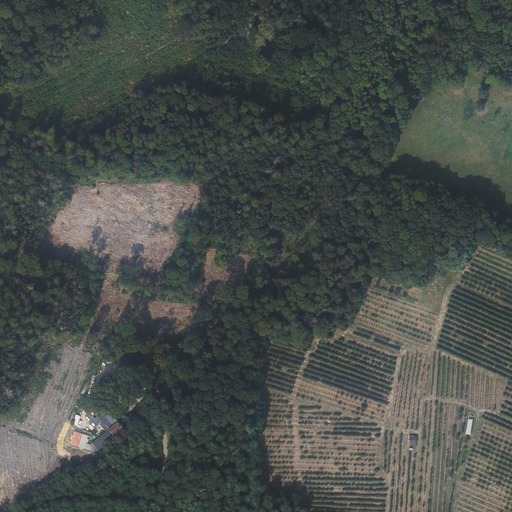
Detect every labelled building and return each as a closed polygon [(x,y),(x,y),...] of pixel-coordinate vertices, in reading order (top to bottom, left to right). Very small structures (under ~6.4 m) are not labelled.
[(162,398),(166,392),(159,387),(155,392),(162,398)] [(78,416),(82,422),(84,424),(87,421),(86,420),(79,412),(78,416)] [(91,427),(97,434),(98,433),(102,438),(104,436),(106,439),(114,431),(112,428),(107,422),(109,420),(108,418),(105,419),(99,412),(90,419),(89,418),(86,420),(87,421),(84,424),(85,425),(87,424),(89,426),(93,423),(94,425),(91,427)] [(87,450),(83,445),(81,447),(76,445),(78,438),(80,434),(74,432),(73,436),(69,448),(82,453),(85,451),(87,450)] [(91,447),(93,449),(106,439),(104,436),(102,438),(98,433),(97,434),(94,436),(93,434),(92,435),(93,437),(89,440),(93,445),(91,447)] [(410,435),(408,447),(415,448),(417,436),(410,435)] [(87,450),(85,451),(87,454),(90,452),(93,449),(91,447),(93,445),(89,440),(88,441),(83,445),(87,450)]
